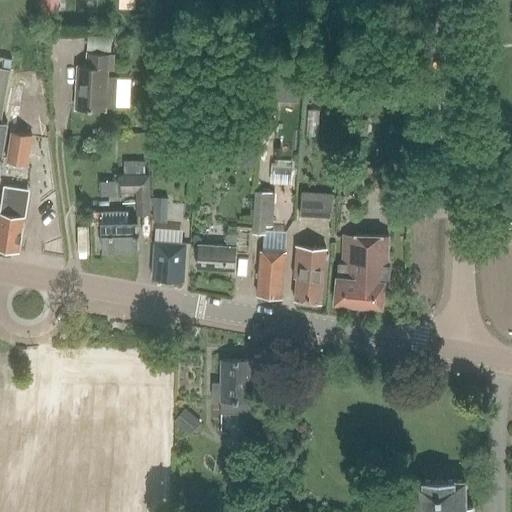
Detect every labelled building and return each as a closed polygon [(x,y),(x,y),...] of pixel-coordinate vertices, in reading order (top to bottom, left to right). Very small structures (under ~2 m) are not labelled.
[(0,0),(0,47),(27,44),(20,0),(0,0)] [(114,71),(115,54),(85,52),(84,66),(78,66),(75,109),(105,111),(105,106),(116,107),(118,76),(107,75),(108,70),(114,71)] [(0,166),(1,159),(8,123),(1,121),(10,69),(0,66),(0,166)] [(304,70),(302,93),(341,96),(343,73),(304,70)] [(296,101),(299,77),(268,74),(266,98),(296,101)] [(359,122),(358,135),(367,135),(368,123),(359,122)] [(28,165),(33,136),(12,132),(7,162),(28,165)] [(340,141),(339,154),(359,156),(360,142),(340,141)] [(212,155),(197,158),(199,169),(215,166),(212,155)] [(340,160),(338,178),(349,179),(351,161),(340,160)] [(387,166),(386,193),(402,193),(403,166),(387,166)] [(150,215),(150,175),(121,176),(121,193),(136,193),(136,215),(150,215)] [(27,190),(4,186),(0,214),(0,247),(19,251),(25,217),(23,217),(27,190)] [(256,191),(253,233),(266,234),(268,203),(275,203),(275,193),(256,191)] [(331,197),(319,196),(303,195),(301,219),(313,218),(329,219),(331,197)] [(154,197),(153,222),(167,222),(168,198),(154,197)] [(102,253),(137,253),(137,225),(126,225),(126,214),(90,214),(90,227),(101,227),(101,237),(102,237),(102,253)] [(237,270),(239,235),(229,234),(228,247),(199,245),(198,267),(237,270)] [(390,283),(391,266),(389,266),(390,235),(345,234),(344,264),(339,263),(336,304),(384,307),(386,283),(390,283)] [(197,235),(193,235),(193,243),(201,244),(201,239),(197,235)] [(185,280),(187,244),(156,241),(153,277),(185,280)] [(322,303),(327,248),(298,245),(295,278),(297,278),(295,299),(322,303)] [(283,298),(286,252),(260,250),(258,295),(283,298)] [(214,383),(213,400),(221,400),(221,413),(240,413),(240,442),(249,442),(249,452),(263,452),(263,407),(252,407),(252,360),(222,359),(222,383),(214,383)] [(189,435),(200,423),(185,409),(174,421),(189,435)] [(139,511),(141,481),(157,482),(158,471),(163,454),(163,441),(143,440),(144,414),(113,413),(108,430),(58,429),(55,436),(18,435),(18,425),(0,424),(0,447),(5,449),(4,498),(0,498),(0,511),(139,511)] [(407,511),(474,511),(474,506),(467,507),(467,479),(414,480),(414,507),(407,507),(407,511)]
